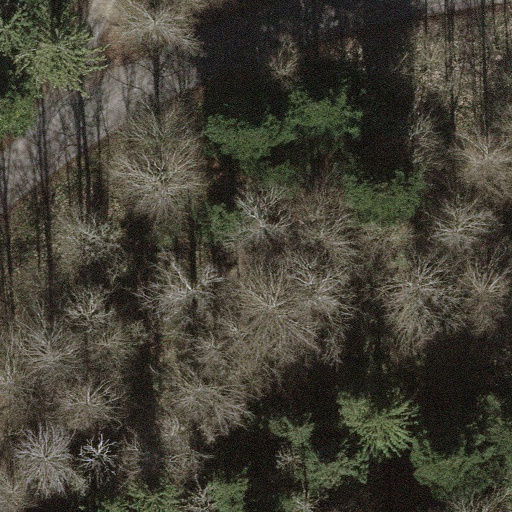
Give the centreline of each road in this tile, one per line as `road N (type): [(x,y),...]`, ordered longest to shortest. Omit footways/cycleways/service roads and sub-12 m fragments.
road 1 (tertiary): [(0,185),(75,126),(202,55),(371,0)]
road 2 (track): [(75,126),(126,0)]
